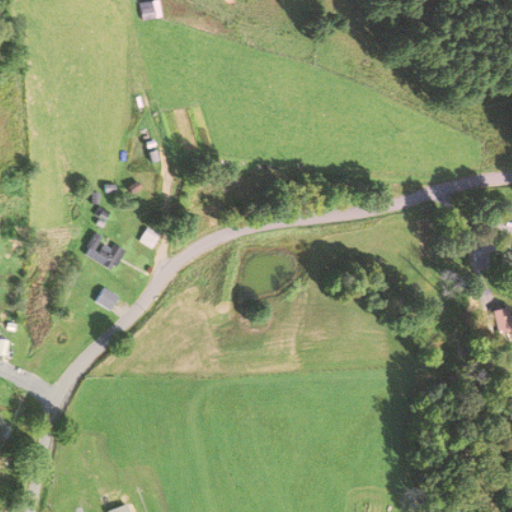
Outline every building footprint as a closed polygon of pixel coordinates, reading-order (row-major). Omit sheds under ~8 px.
[(137,2),(139,19),(158,17),(156,0),(137,2)] [(135,242),(148,249),(154,235),(142,229),(135,242)] [(100,238),(91,233),(79,253),(109,271),(120,252),(99,240),(100,238)] [(108,309),(113,296),(98,290),(93,303),(108,309)] [(494,334),(509,331),(505,308),(490,311),(494,334)]
